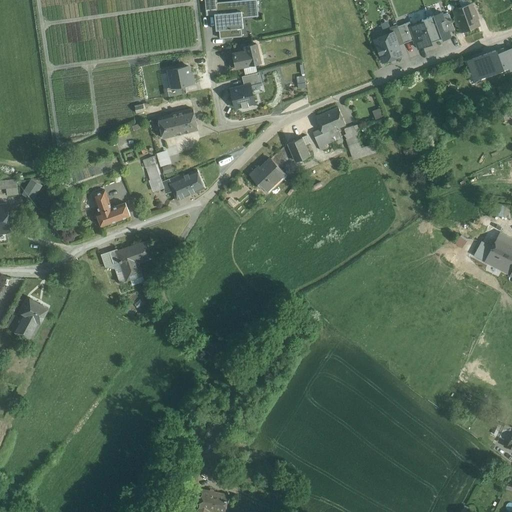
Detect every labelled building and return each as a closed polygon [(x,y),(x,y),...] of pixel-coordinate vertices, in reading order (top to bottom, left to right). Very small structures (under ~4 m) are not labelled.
[(224,4),(225,3),(224,0),(211,0),(213,17),(221,16),(225,15),(224,4)] [(249,13),(249,19),(266,17),(264,0),(225,3),(224,4),(225,15),(249,13)] [(473,3),(451,10),(459,32),(481,24),(478,16),(479,15),(477,8),(475,8),(473,3)] [(225,15),(221,16),(222,32),(227,32),(250,29),(249,19),(249,13),(225,15)] [(412,25),(411,26),(416,38),(420,48),(443,39),(435,17),(412,25)] [(411,26),(412,25),(410,21),(397,26),(404,42),(416,38),(411,26)] [(250,29),(227,32),(228,39),(251,37),(250,29)] [(394,31),(374,37),(383,63),(402,56),(394,31)] [(256,44),(245,46),(246,51),(234,53),(237,66),(260,61),(256,44)] [(237,66),(234,53),(226,55),(229,68),(237,66)] [(171,87),(193,83),(189,65),(168,69),(171,87)] [(230,88),(235,108),(256,102),(251,82),(230,88)] [(143,103),(134,106),(136,112),(145,110),(143,103)] [(342,103),(321,113),(327,127),(329,131),(336,127),(350,121),(342,103)] [(377,118),(384,115),(381,107),(373,110),(377,118)] [(192,108),(158,117),(163,138),(198,129),(192,108)] [(352,159),(375,153),(373,144),(362,146),(356,124),(344,127),(352,159)] [(329,131),(327,127),(317,132),(322,145),(340,137),(336,127),(329,131)] [(307,135),(302,137),(307,149),(313,147),(307,135)] [(307,149),(302,137),(288,143),(294,157),(296,162),(310,156),(307,149)] [(288,143),(272,160),(281,170),(294,157),(288,143)] [(157,151),(163,173),(174,170),(168,148),(157,151)] [(149,157),(143,159),(148,172),(154,170),(149,157)] [(271,159),(261,169),(259,167),(251,175),(266,192),(285,174),(281,170),(272,160),(271,159)] [(154,170),(148,172),(150,179),(160,176),(158,169),(154,170)] [(197,170),(184,175),(183,173),(169,179),(177,199),(204,187),(197,170)] [(0,176),(0,188),(6,187),(17,186),(15,174),(0,176)] [(42,185),(31,178),(22,193),(33,200),(42,185)] [(17,186),(6,187),(7,195),(18,194),(17,186)] [(105,190),(93,194),(97,204),(109,200),(105,190)] [(109,200),(97,204),(99,212),(97,213),(101,226),(130,215),(125,202),(112,207),(109,200)] [(6,202),(0,203),(0,231),(10,230),(6,202)] [(511,206),(492,204),(490,215),(511,218),(511,206)] [(490,227),(475,256),(485,261),(500,233),(490,227)] [(511,239),(500,233),(485,261),(510,274),(511,271),(511,239)] [(462,236),(456,242),(462,247),(467,241),(462,236)] [(149,240),(118,250),(121,259),(113,262),(119,280),(141,273),(137,260),(153,255),(149,240)] [(117,248),(109,251),(113,262),(121,259),(118,250),(117,248)] [(30,297),(19,316),(14,313),(7,325),(31,339),(49,307),(30,297)] [(511,436),(511,426),(505,423),(499,436),(510,441),(511,436)] [(223,462),(206,449),(197,462),(215,474),(223,462)] [(224,511),(228,495),(202,489),(198,511),(197,511),(208,511),(208,510),(216,511),(224,511)]
